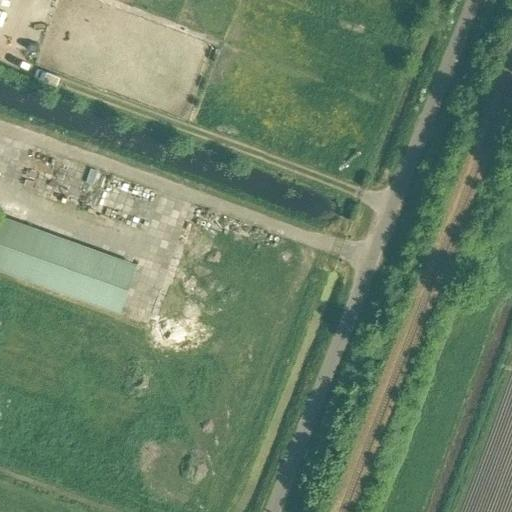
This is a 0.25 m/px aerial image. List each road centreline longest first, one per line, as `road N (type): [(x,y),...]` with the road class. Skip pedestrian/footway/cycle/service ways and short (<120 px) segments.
road 1 (unclassified): [(272,511),(473,0)]
road 2 (track): [(392,206),(0,56)]
